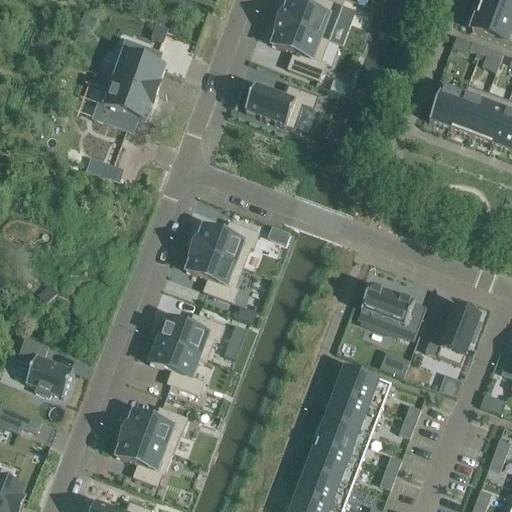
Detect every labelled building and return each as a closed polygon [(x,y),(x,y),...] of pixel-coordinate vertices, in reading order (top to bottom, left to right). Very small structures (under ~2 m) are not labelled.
[(283,14),(279,26),(328,45),(342,10),(315,0),(311,12),(289,4),(285,15),(283,14)] [(511,0),(483,0),(480,10),(511,22),(511,0)] [(511,22),(480,10),(472,33),(511,47),(511,22)] [(276,38),(272,49),(294,57),(288,73),(319,84),(325,67),(320,66),(328,45),(279,26),(274,38),(276,38)] [(160,58),(126,45),(121,58),(123,59),(114,83),(108,81),(108,82),(156,99),(160,88),(159,88),(165,73),(156,69),(160,58)] [(472,46),(469,53),(480,58),(483,50),(472,46)] [(483,50),(480,58),(491,62),(494,54),(483,50)] [(156,99),(108,82),(93,123),(131,137),(136,122),(146,125),(151,110),(156,99)] [(255,90),(245,116),(294,134),(303,110),(314,114),(319,100),(288,88),(283,100),(255,90)] [(442,90),(429,125),(451,133),(452,133),(468,89),(467,89),(464,98),(442,90)] [(452,133),(472,141),(488,97),(468,89),(452,133)] [(488,97),(472,141),(492,148),(509,104),(488,97)] [(511,105),(509,104),(492,148),(493,149),(511,155),(511,105)] [(193,251),(193,252),(243,271),(251,251),(254,252),(259,238),(231,227),(227,239),(203,230),(199,241),(198,240),(194,251),(193,251)] [(190,265),(186,275),(208,284),(204,296),(233,307),(238,293),(235,292),(243,271),(193,252),(192,253),(193,253),(189,264),(190,265)] [(370,290),(358,324),(414,345),(426,311),(415,307),(414,306),(414,307),(371,290),(370,290)] [(241,310),(237,321),(253,327),(257,316),(241,310)] [(436,328),(425,356),(461,370),(479,321),(455,312),(448,332),(436,328)] [(167,323),(158,345),(206,363),(214,343),(219,345),(225,331),(193,319),(189,331),(167,323)] [(236,330),(224,359),(235,364),(247,334),(236,330)] [(27,342),(18,363),(33,369),(26,386),(37,391),(36,395),(50,401),(52,397),(63,401),(74,374),(44,362),(49,351),(27,342)] [(158,345),(150,367),(172,376),(168,388),(199,400),(203,386),(191,382),(199,362),(206,364),(206,363),(158,345)] [(511,355),(503,379),(511,381),(511,390),(511,394),(511,355)] [(409,366),(387,358),(381,373),(403,381),(409,366)] [(346,371),(336,398),(381,415),(392,389),(346,371)] [(336,398),(326,423),(372,441),(381,415),(336,398)] [(410,409),(407,416),(418,421),(421,414),(410,409)] [(1,410),(0,412),(0,430),(20,438),(27,421),(1,410)] [(123,437),(122,438),(173,457),(180,436),(182,437),(187,423),(160,412),(155,424),(133,416),(129,426),(128,426),(124,437),(123,437)] [(407,416),(404,424),(415,428),(418,421),(407,416)] [(326,423),(316,449),(362,466),(372,441),(326,423)] [(404,424),(401,431),(413,435),(415,428),(404,424)] [(401,431),(399,438),(410,442),(413,435),(401,431)] [(120,450),(116,461),(138,469),(134,481),(157,490),(162,478),(164,479),(173,457),(122,438),(123,439),(119,450),(120,450)] [(499,443),(497,450),(508,454),(511,447),(499,443)] [(316,449),(307,474),(353,491),(362,466),(316,449)] [(497,450),(494,458),(505,462),(508,454),(497,450)] [(494,458),(491,465),(502,469),(505,462),(494,458)] [(390,460),(388,467),(399,471),(402,465),(390,460)] [(491,465),(489,472),(500,476),(502,469),(491,465)] [(388,467),(385,475),(396,479),(399,471),(388,467)] [(307,474),(297,500),(330,511),(344,511),(353,491),(307,474)] [(385,475),(382,482),(393,486),(396,479),(385,475)] [(0,482),(0,511),(20,511),(25,501),(21,500),(24,492),(0,482)] [(382,482),(380,489),(391,493),(393,486),(382,482)] [(480,494),(478,501),(489,505),(491,498),(480,494)] [(330,511),(297,500),(292,511),(330,511)] [(478,501),(475,509),(484,511),(486,511),(489,505),(478,501)]
